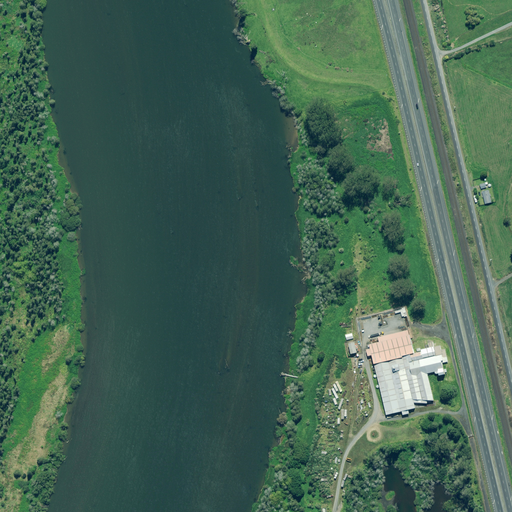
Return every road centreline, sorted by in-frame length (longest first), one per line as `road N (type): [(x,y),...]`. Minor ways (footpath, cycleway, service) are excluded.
road 1 (motorway): [(499,511),(378,0)]
road 2 (motorway): [(391,0),(510,511)]
road 3 (unclassified): [(424,0),(511,380)]
